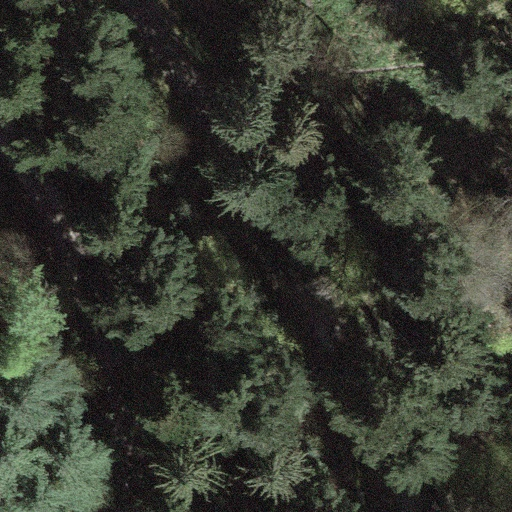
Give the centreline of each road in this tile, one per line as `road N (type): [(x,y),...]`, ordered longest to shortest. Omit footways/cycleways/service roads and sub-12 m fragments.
road 1 (track): [(420,511),(355,365),(148,0)]
road 2 (track): [(135,511),(89,253),(0,138)]
